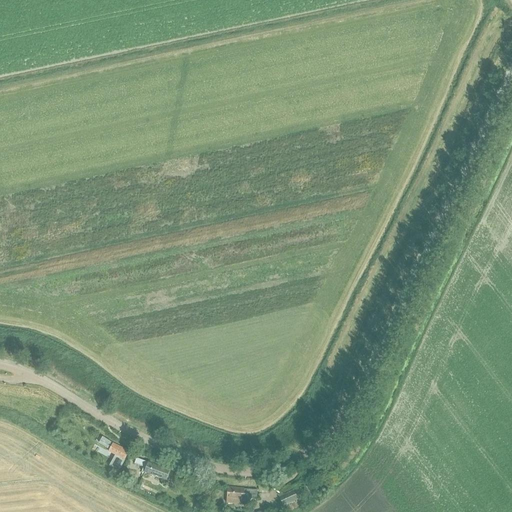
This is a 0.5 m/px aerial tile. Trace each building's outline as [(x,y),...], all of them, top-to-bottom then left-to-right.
[(111,442),(102,436),(99,442),(107,448),(111,442)] [(118,469),(128,451),(113,443),(108,451),(116,455),(110,465),(118,469)] [(96,458),(101,448),(93,444),(88,454),(96,458)] [(144,467),(142,472),(166,482),(170,472),(138,459),(135,464),(144,467)] [(228,487),(227,503),(235,504),(243,504),(244,499),(257,500),(257,490),(245,489),(228,487)] [(280,498),(285,507),(298,500),(294,491),(280,498)]
